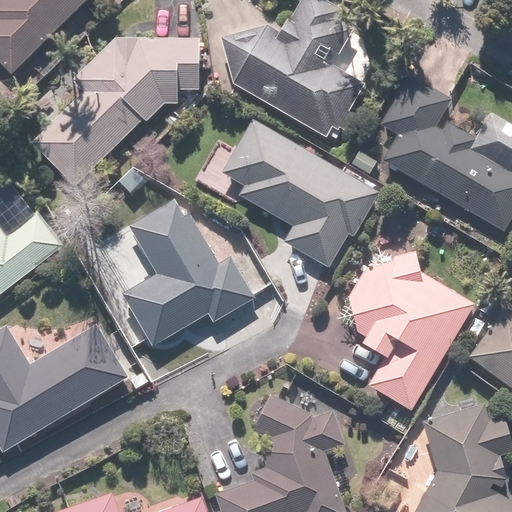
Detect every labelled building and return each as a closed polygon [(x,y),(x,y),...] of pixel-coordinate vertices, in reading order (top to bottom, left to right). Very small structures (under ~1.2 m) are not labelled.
[(0,0),(0,65),(11,77),(89,0),(0,0)] [(217,42),(231,87),(327,142),(334,129),(343,134),(353,117),(348,114),(363,88),(331,70),(352,34),(336,25),(341,15),(314,0),(303,0),(282,38),(265,29),(217,42)] [(74,190),(159,108),(177,108),(177,94),(201,94),(201,41),(110,41),(17,131),(74,190)] [(395,138),(382,161),(503,235),(511,220),(511,126),(489,113),(474,137),(441,117),(451,101),(410,76),(379,128),(395,138)] [(345,175),(252,121),(235,149),(222,142),(202,177),(293,231),(285,244),(327,269),(347,235),(353,239),(384,187),(350,167),(345,175)] [(0,296),(63,248),(37,214),(34,216),(11,186),(0,194),(0,296)] [(122,294),(154,349),(207,318),(212,326),(257,300),(228,251),(215,258),(181,199),(130,229),(156,274),(122,294)] [(409,414),(475,306),(421,274),(414,254),(393,258),(391,264),(364,269),(348,297),(355,333),(365,339),(360,347),(384,362),(368,389),(409,414)] [(511,311),(506,307),(468,358),(511,391),(511,311)] [(0,450),(3,455),(128,379),(96,327),(30,367),(6,328),(0,331),(0,450)] [(218,494),(223,511),(347,511),(326,452),(344,446),(333,415),(314,422),(270,399),(254,429),(273,441),(263,460),(266,469),(250,473),(253,483),(218,494)] [(511,511),(511,505),(489,495),(494,485),(501,488),(505,479),(500,460),(511,456),(511,451),(504,421),(488,425),(483,409),(424,425),(436,471),(414,511),(511,511)] [(205,511),(200,497),(159,511),(116,511),(111,495),(65,511),(205,511)]
